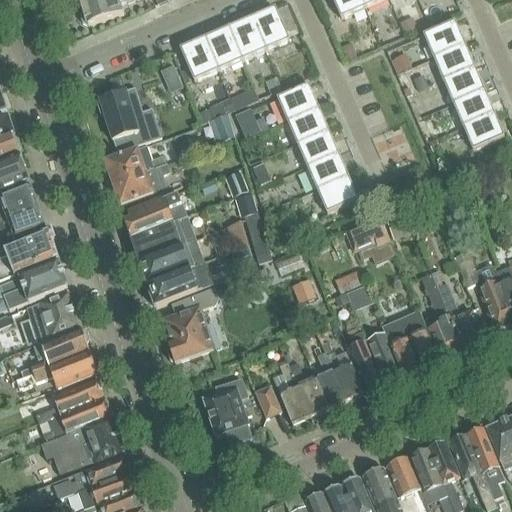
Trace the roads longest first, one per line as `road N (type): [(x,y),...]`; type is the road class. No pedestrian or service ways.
road 1 (residential): [(42,79),(184,511)]
road 2 (residential): [(511,373),(187,511)]
road 3 (residential): [(42,79),(230,0)]
road 4 (residential): [(379,179),(303,0)]
